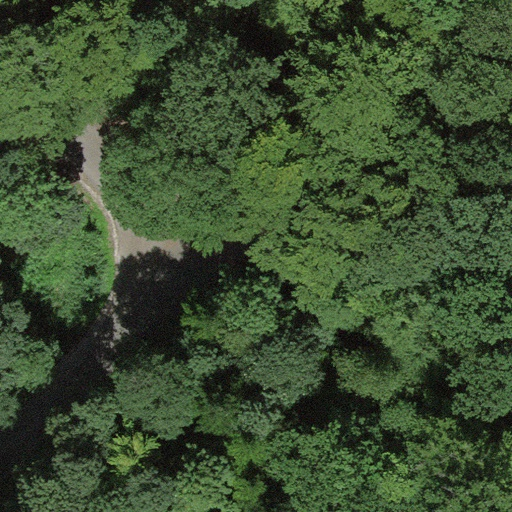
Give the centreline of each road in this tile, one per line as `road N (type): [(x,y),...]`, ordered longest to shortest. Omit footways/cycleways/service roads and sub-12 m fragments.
road 1 (unclassified): [(0,449),(201,257),(511,27)]
road 2 (track): [(201,257),(56,125),(0,124)]
